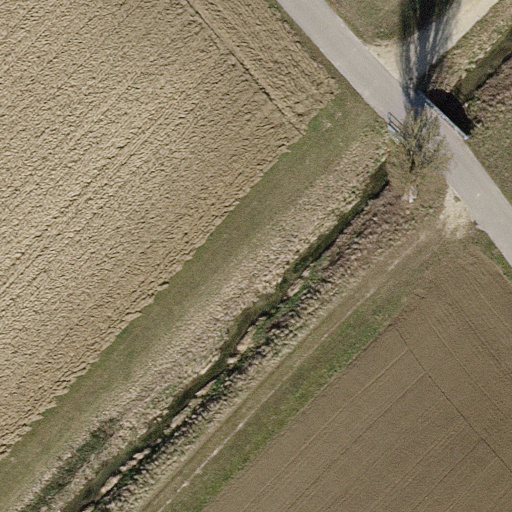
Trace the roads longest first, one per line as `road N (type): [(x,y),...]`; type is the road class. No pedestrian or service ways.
road 1 (track): [(389,87),(0,504)]
road 2 (track): [(151,511),(371,282),(485,199)]
road 3 (track): [(389,87),(482,0)]
